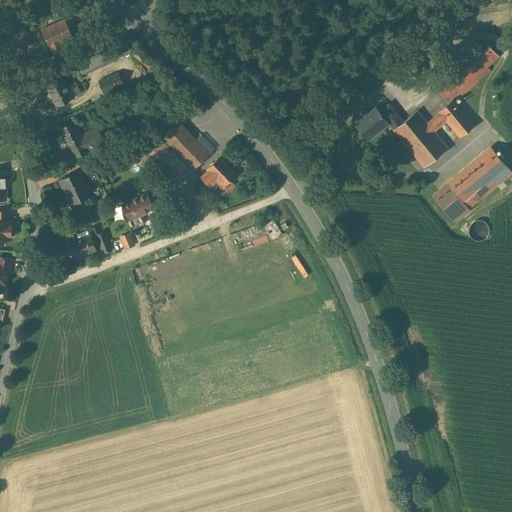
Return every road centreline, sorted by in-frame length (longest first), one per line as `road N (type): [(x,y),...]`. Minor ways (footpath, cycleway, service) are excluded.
road 1 (secondary): [(137,23),(243,125),(330,252),(376,357),(416,511)]
road 2 (unclassified): [(0,403),(36,204),(28,162),(0,101)]
road 3 (unknown): [(7,116),(40,96),(42,79),(27,51),(11,49),(0,60)]
